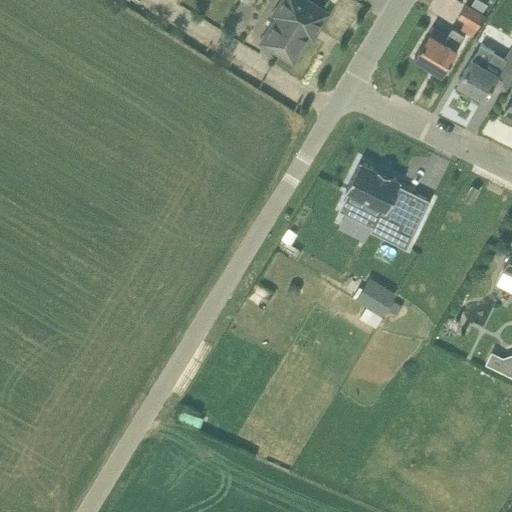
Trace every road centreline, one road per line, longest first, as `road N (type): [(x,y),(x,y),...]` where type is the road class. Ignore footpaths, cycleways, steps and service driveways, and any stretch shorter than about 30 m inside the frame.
road 1 (unclassified): [(87,511),(348,90)]
road 2 (residential): [(511,171),(348,90)]
